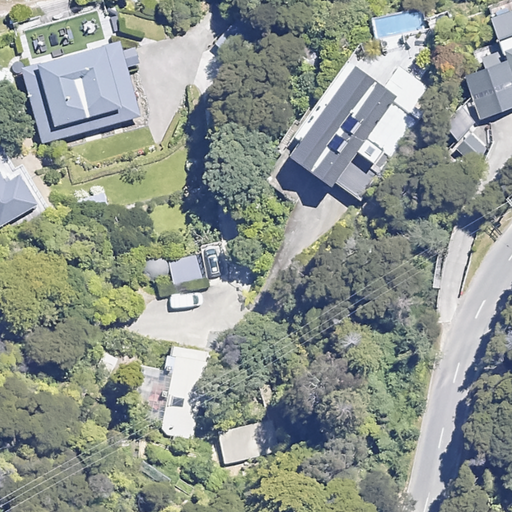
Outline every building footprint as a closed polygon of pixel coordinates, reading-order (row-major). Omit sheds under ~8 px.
[(511,0),(489,0),(502,40),(469,50),(477,76),(511,64),(511,0)] [(259,44),(239,20),(213,42),(233,65),(259,44)] [(73,49),(0,64),(0,94),(7,126),(86,109),(73,49)] [(361,56),(276,150),(311,182),(396,89),(361,56)] [(4,186),(0,177),(0,228),(36,210),(20,178),(4,186)] [(206,280),(203,257),(169,262),(172,285),(206,280)] [(222,358),(171,347),(166,373),(145,369),(132,432),(189,444),(197,407),(211,410),(222,358)] [(275,460),(270,425),(215,433),(220,468),(275,460)]
